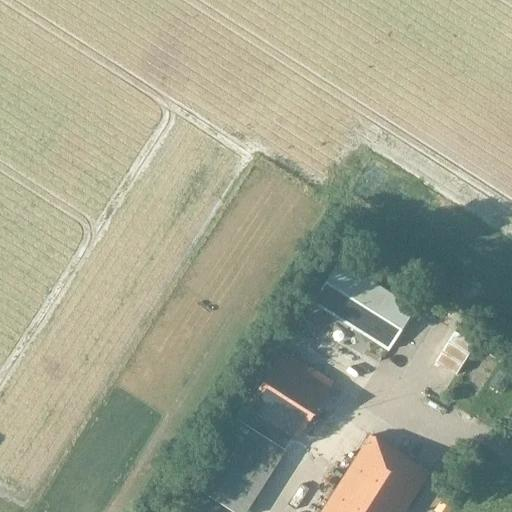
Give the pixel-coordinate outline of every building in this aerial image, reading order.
[(375,217),(369,228),(383,236),(389,225),(375,217)] [(311,304),(387,352),(414,308),(339,260),(311,304)] [(244,408),(293,440),(328,384),(279,353),(244,408)] [(232,420),(189,488),(227,511),(245,511),(283,452),(232,420)] [(401,511),(426,473),(367,436),(319,511),(401,511)] [(199,496),(191,507),(199,511),(218,511),(220,509),(199,496)]
